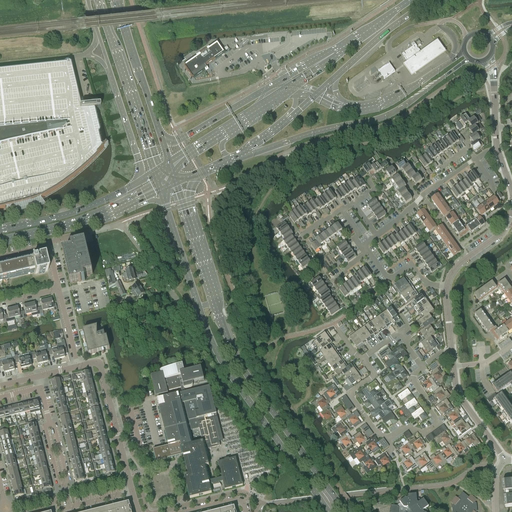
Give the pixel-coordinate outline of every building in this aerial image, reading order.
[(404,65),(412,77),(446,53),(438,41),(404,65)] [(209,48),(209,47),(207,49),(200,54),(196,56),(197,56),(184,65),(191,75),(216,58),(215,57),(219,54),(220,55),(224,52),(218,43),(216,44),(216,43),(209,48)] [(420,51),(415,45),(402,54),(405,59),(407,62),(419,54),(418,52),(419,52),(420,51)] [(391,68),(389,64),(389,63),(388,64),(379,71),(378,71),(379,71),(381,75),(382,75),(384,79),(384,80),(385,79),(394,72),(395,72),(395,71),(394,72),(392,68),(392,67),(391,68)] [(99,106),(81,107),(80,108),(70,64),(0,71),(0,209),(5,209),(4,207),(28,201),(30,201),(32,200),(34,200),(37,198),(40,197),(41,198),(45,196),(51,193),(56,190),(61,186),(66,182),(71,179),(76,175),(81,171),(87,166),(91,162),(94,159),(82,111),(94,110),(99,109),(99,106)] [(459,119),(461,121),(464,125),(468,123),(468,122),(470,121),(465,115),(459,119)] [(475,126),(477,125),(480,123),(475,117),(470,121),(468,122),(468,123),(472,128),(475,126)] [(465,127),(464,125),(461,121),(455,125),(460,131),(465,127)] [(481,130),(477,125),(475,126),(472,128),(468,130),(472,136),(475,134),(481,130)] [(453,133),(449,136),(455,144),(459,141),(453,133)] [(476,142),(479,140),(480,140),(475,134),(472,136),(469,138),(473,144),(476,142)] [(455,144),(449,136),(448,135),(444,137),(451,147),(455,144)] [(441,142),(447,150),(451,147),(444,137),(440,140),(441,142)] [(483,146),(479,140),(476,142),(473,144),(471,146),(470,146),(474,152),(483,146)] [(443,153),(447,150),(441,142),(437,145),(443,153)] [(433,147),(439,155),(443,153),(437,145),(433,147)] [(435,158),(439,155),(433,147),(432,146),(428,149),(435,158)] [(431,161),(432,161),(435,158),(428,149),(424,151),(427,155),(431,161)] [(433,163),(432,161),(431,161),(427,155),(423,158),(429,166),(433,163)] [(408,165),(409,164),(408,164),(405,160),(406,160),(404,158),(405,160),(402,162),(401,161),(395,165),(400,171),(402,170),(406,167),(405,167),(407,165),(408,165)] [(429,166),(423,158),(419,160),(425,168),(429,166)] [(371,168),(369,164),(363,168),(367,174),(373,170),(371,168)] [(377,164),(371,168),(373,170),(375,174),(381,170),(380,168),(377,164)] [(384,174),(386,172),(390,169),(386,164),(380,168),(381,170),(384,174)] [(402,170),(406,175),(412,171),(409,168),(411,166),(409,164),(408,165),(407,165),(405,167),(406,167),(402,170)] [(392,168),(390,169),(386,172),(390,178),(396,174),(392,168)] [(413,173),(412,171),(406,175),(410,181),(412,180),(412,179),(418,175),(415,172),(413,173)] [(473,172),(469,175),(475,183),(479,180),(473,172)] [(419,177),(418,175),(412,179),(412,180),(416,185),(424,179),(421,176),(419,177)] [(465,178),(466,180),(467,180),(471,186),(475,183),(469,175),(465,178)] [(394,184),(395,186),(401,181),(397,176),(389,181),(392,185),(394,184)] [(360,177),(356,180),(361,188),(365,185),(360,177)] [(357,191),(361,188),(356,180),(352,183),(356,189),(356,190),(357,191)] [(472,188),(471,186),(467,180),(466,180),(463,182),(468,190),(472,188)] [(352,192),(356,190),(356,189),(352,183),(351,181),(347,184),(352,192)] [(406,187),(401,181),(395,186),(393,187),(396,191),(398,189),(399,191),(404,188),(404,189),(406,187)] [(463,182),(459,185),(464,193),(468,190),(463,182)] [(347,184),(343,187),(348,195),(352,192),(347,184)] [(455,188),(461,196),(464,193),(459,185),(455,188)] [(343,187),(339,190),(345,198),(348,195),(343,187)] [(402,198),(408,194),(404,189),(404,188),(399,191),(395,194),(398,198),(400,196),(401,198),(402,198)] [(456,199),(461,196),(455,188),(451,191),(456,199)] [(340,201),(345,198),(339,190),(335,193),(340,201)] [(326,194),(332,202),(336,199),(330,191),(326,194)] [(326,194),(322,197),(328,205),(332,202),(326,194)] [(412,200),(408,194),(402,198),(401,198),(399,200),(402,203),(404,202),(406,204),(412,200)] [(431,199),(434,204),(441,199),(438,194),(431,199)] [(322,197),(318,199),(324,207),(328,205),(322,197)] [(494,197),(489,200),(494,207),(499,204),(494,197)] [(320,210),(324,207),(318,199),(315,202),(319,208),(319,209),(320,210)] [(369,209),(377,203),(374,199),(367,205),(369,209)] [(441,199),(434,204),(437,208),(444,203),(441,199)] [(314,200),(310,203),(315,211),(319,209),(319,208),(315,202),(314,200)] [(490,210),(494,207),(489,200),(485,203),(490,210)] [(310,203),(306,206),(311,214),(315,211),(310,203)] [(369,209),(372,213),(380,207),(377,203),(369,209)] [(437,208),(440,213),(447,207),(444,203),(437,208)] [(486,213),(490,210),(485,203),(481,206),(486,213)] [(306,206),(302,209),(306,215),(307,217),(311,214),(306,206)] [(481,217),(486,213),(481,206),(476,210),(481,217)] [(301,207),(297,210),(302,218),(306,215),(302,209),(301,207)] [(372,213),(375,217),(383,211),(380,207),(372,213)] [(451,212),(447,207),(440,213),(444,217),(451,212)] [(298,221),(302,218),(297,210),(293,213),(298,221)] [(420,219),(427,214),(423,210),(416,215),(420,219)] [(386,215),(383,211),(375,217),(378,221),(386,215)] [(294,224),(298,221),(293,213),(289,216),(294,224)] [(445,218),(449,222),(456,217),(453,213),(445,218)] [(430,219),(427,214),(420,219),(423,224),(430,219)] [(449,222),(452,227),(459,222),(456,217),(449,222)] [(480,217),(475,220),(480,227),(485,224),(480,217)] [(426,228),(433,223),(430,219),(423,224),(426,228)] [(471,234),(480,227),(475,220),(466,227),(471,234)] [(467,232),(459,222),(452,227),(460,237),(467,232)] [(276,228),(279,232),(287,227),(284,223),(276,228)] [(436,228),(433,223),(426,228),(429,233),(436,228)] [(336,234),(337,236),(341,234),(340,232),(342,230),(338,224),(332,228),(336,234)] [(435,231),(438,235),(445,230),(442,225),(435,231)] [(411,226),(407,229),(412,237),(416,234),(411,226)] [(279,232),(282,236),(290,231),(287,227),(279,232)] [(332,228),(326,232),(331,238),(330,238),(332,240),(335,238),(334,236),(336,234),(332,228)] [(407,229),(403,232),(408,240),(412,237),(407,229)] [(445,230),(438,235),(441,240),(448,234),(445,230)] [(293,235),(290,231),(282,236),(284,240),(285,240),(291,236),(293,235)] [(326,232),(321,236),(325,242),(325,243),(326,244),(330,242),(328,240),(330,238),(331,238),(326,232)] [(403,232),(399,234),(405,242),(408,240),(403,232)] [(399,234),(395,237),(399,243),(399,244),(400,245),(405,242),(399,234)] [(441,240),(444,244),(451,239),(448,234),(441,240)] [(394,235),(390,238),(395,246),(399,244),(399,243),(395,237),(394,235)] [(294,240),(291,236),(285,240),(284,240),(283,241),(286,245),(294,240)] [(321,248),(326,244),(325,243),(325,242),(321,236),(315,241),(316,242),(317,242),(321,248)] [(395,246),(390,238),(386,241),(392,249),(395,246)] [(444,244),(447,248),(455,243),(451,239),(444,244)] [(288,249),(296,244),(294,240),(286,245),(288,249)] [(339,251),(347,245),(345,241),(337,247),(339,251)] [(386,241),(382,244),(388,252),(392,249),(386,241)] [(319,250),(321,248),(317,242),(316,242),(311,246),(316,254),(320,252),(319,250)] [(70,246),(71,251),(63,253),(65,263),(66,262),(70,280),(69,280),(70,285),(85,281),(84,277),(93,275),(91,270),(86,250),(86,249),(85,248),(86,248),(85,243),(75,245),(75,246),(73,246),(70,246)] [(447,248),(451,253),(458,248),(455,243),(447,248)] [(299,247),(296,244),(288,249),(291,253),(299,247)] [(384,255),(388,252),(382,244),(378,247),(384,255)] [(415,250),(418,254),(426,248),(423,244),(415,250)] [(339,251),(342,255),(350,249),(347,245),(339,251)] [(291,253),(294,257),(302,251),(299,247),(291,253)] [(426,248),(418,254),(420,258),(428,252),(426,248)] [(461,252),(458,248),(451,253),(454,257),(461,252)] [(342,255),(345,259),(353,253),(350,249),(342,255)] [(297,261),(305,255),(302,251),(294,257),(297,261)] [(420,258),(423,261),(431,256),(428,252),(420,258)] [(356,257),(353,253),(345,259),(348,263),(356,257)] [(308,259),(305,255),(297,261),(300,265),(308,259)] [(423,261),(426,265),(434,260),(431,256),(423,261)] [(0,280),(33,272),(34,275),(47,272),(44,257),(39,258),(39,260),(38,261),(38,259),(0,268),(0,280)] [(308,259),(300,265),(303,269),(310,263),(308,259)] [(437,263),(434,260),(426,265),(429,269),(437,263)] [(440,268),(437,263),(429,269),(432,273),(440,268)] [(123,273),(124,277),(135,274),(133,268),(125,270),(126,273),(123,273)] [(365,268),(361,271),(367,279),(371,276),(365,268)] [(116,282),(113,271),(111,272),(111,269),(105,270),(107,277),(109,277),(110,281),(108,281),(109,284),(116,282)] [(361,271),(357,274),(363,282),(367,279),(361,271)] [(359,285),(359,284),(363,282),(357,274),(353,277),(355,278),(359,285)] [(310,284),(313,288),(321,282),(318,278),(310,284)] [(355,278),(351,281),(357,289),(361,286),(359,284),(359,285),(355,278)] [(406,278),(399,283),(403,288),(410,283),(406,278)] [(496,283),(504,294),(511,289),(503,278),(496,283)] [(347,284),(353,292),(357,289),(351,281),(347,284)] [(122,285),(120,282),(112,285),(108,287),(109,290),(116,287),(122,285)] [(313,288),(316,291),(324,286),(321,282),(313,288)] [(474,295),(479,302),(497,289),(492,282),(474,295)] [(131,291),(132,294),(142,288),(139,283),(132,287),(133,290),(131,291)] [(396,293),(399,292),(403,288),(399,283),(392,288),(396,293)] [(399,292),(401,296),(413,287),(410,283),(403,288),(399,292)] [(349,295),(353,292),(347,284),(343,287),(349,295)] [(327,290),(324,286),(316,291),(319,295),(327,290)] [(349,295),(343,287),(339,290),(345,298),(349,295)] [(401,296),(404,299),(416,291),(413,287),(401,296)] [(126,294),(123,288),(118,290),(121,297),(126,294)] [(142,288),(132,294),(134,297),(137,296),(138,298),(145,293),(142,288)] [(330,294),(327,290),(319,295),(322,299),(328,295),(330,294)] [(419,295),(416,291),(404,299),(407,304),(419,295)] [(410,304),(413,308),(425,299),(426,298),(424,294),(410,304)] [(320,300),(323,304),(331,299),(328,295),(322,299),(320,300)] [(51,299),(45,300),(48,310),(53,309),(54,311),(57,310),(55,304),(52,305),(51,299)] [(323,304),(326,308),(334,303),(331,299),(323,304)] [(425,299),(413,308),(416,312),(428,303),(425,299)] [(41,307),(38,308),(40,314),(43,314),(42,311),(48,310),(45,300),(40,302),(41,307)] [(34,303),(29,304),(31,314),(31,316),(40,314),(38,308),(35,309),(34,303)] [(326,308),(328,312),(336,307),(334,303),(326,308)] [(416,312),(419,315),(430,307),(428,303),(416,312)] [(25,311),(22,312),(23,318),(26,318),(26,315),(31,314),(29,304),(23,306),(25,311)] [(17,307),(12,308),(14,318),(19,317),(20,319),(23,318),(22,312),(19,313),(17,307)] [(339,311),(336,307),(328,312),(331,316),(339,311)] [(430,307),(419,315),(422,319),(428,315),(433,311),(430,307)] [(8,315),(5,316),(6,322),(9,321),(9,319),(14,318),(12,308),(6,310),(8,315)] [(473,313),(474,315),(487,333),(494,328),(480,308),(473,313)] [(387,312),(395,323),(397,322),(397,321),(399,320),(396,316),(397,315),(396,313),(395,314),(393,312),(391,309),(387,312)] [(383,314),(391,326),(395,323),(387,312),(383,314)] [(391,326),(383,314),(379,317),(387,329),(391,326)] [(143,324),(137,315),(131,319),(138,328),(141,326),(144,331),(151,326),(151,325),(149,322),(149,323),(147,321),(143,324)] [(417,323),(420,327),(431,319),(428,315),(422,319),(417,323)] [(379,317),(375,320),(383,331),(387,329),(379,317)] [(431,319),(420,327),(422,331),(429,326),(434,322),(431,319)] [(371,323),(379,334),(383,331),(375,320),(371,323)] [(511,328),(507,322),(503,325),(508,332),(511,329),(511,328)] [(367,326),(375,337),(379,334),(371,323),(367,326)] [(497,340),(508,332),(503,325),(492,333),(497,340)] [(367,326),(363,328),(371,340),(375,337),(367,326)] [(418,334),(420,338),(432,330),(429,326),(422,331),(418,334)] [(88,355),(100,352),(110,349),(107,337),(106,337),(105,338),(104,334),(97,336),(97,328),(97,327),(82,331),(88,355)] [(363,328),(359,331),(368,343),(371,340),(363,328)] [(432,330),(420,338),(423,342),(429,338),(435,334),(432,330)] [(62,331),(53,333),(55,340),(60,339),(59,336),(63,335),(62,331)] [(355,334),(359,338),(364,345),(368,343),(359,331),(355,334)] [(325,333),(320,337),(324,343),(331,338),(327,332),(325,333)] [(348,336),(353,343),(359,338),(355,334),(354,332),(348,336)] [(324,343),(320,337),(313,342),(312,344),(315,348),(317,348),(320,346),(324,343)] [(323,349),(331,344),(334,342),(331,338),(324,343),(320,346),(323,349)] [(358,350),(364,345),(359,338),(353,343),(358,350)] [(421,349),(428,344),(432,342),(429,338),(423,342),(418,345),(421,349)] [(435,339),(432,342),(428,344),(432,350),(439,345),(435,339)] [(320,352),(323,356),(334,348),(331,344),(323,349),(320,352)] [(432,350),(428,344),(421,349),(425,355),(432,350)] [(63,348),(58,349),(60,359),(65,357),(64,352),(67,351),(65,345),(62,345),(63,348)] [(401,346),(391,352),(395,357),(399,354),(403,359),(407,355),(401,346)] [(52,348),(49,349),(50,355),(53,354),(54,360),(60,359),(58,349),(52,351),(52,348)] [(323,356),(326,360),(337,351),(334,348),(323,356)] [(391,352),(388,348),(378,355),(382,359),(387,356),(390,361),(395,357),(391,352)] [(46,352),(41,353),(43,363),(49,361),(47,356),(50,355),(49,349),(45,350),(46,352)] [(326,360),(328,364),(340,355),(337,351),(326,360)] [(26,367),(23,355),(18,357),(17,352),(14,353),(15,357),(17,363),(19,363),(21,368),(26,367)] [(35,352),(32,353),(33,359),(36,359),(38,364),(43,363),(41,353),(35,355),(35,352)] [(23,355),(26,367),(32,366),(30,360),(33,359),(32,353),(23,355)] [(328,364),(331,367),(343,359),(340,355),(328,364)] [(15,370),(14,364),(17,363),(15,357),(7,359),(7,362),(10,371),(15,370)] [(385,364),(389,369),(393,365),(397,370),(401,367),(395,357),(390,361),(385,364)] [(331,367),(334,371),(345,363),(343,359),(331,367)] [(1,361),(0,361),(0,367),(3,367),(4,373),(10,371),(7,362),(2,363),(1,361)] [(438,386),(446,381),(445,379),(448,377),(444,372),(442,373),(439,368),(441,366),(437,361),(428,367),(432,372),(431,373),(432,375),(430,377),(431,378),(432,380),(433,380),(437,387),(438,386)] [(337,375),(343,371),(342,371),(348,367),(345,363),(334,371),(337,375)] [(345,375),(356,367),(353,363),(348,367),(342,371),(343,371),(345,375)] [(218,462),(222,478),(209,481),(205,466),(209,465),(206,455),(205,450),(220,446),(212,415),(216,414),(209,386),(185,392),(184,389),(190,387),(191,387),(192,386),(193,385),(193,384),(193,383),(204,380),(201,368),(184,372),(182,364),(159,370),(160,373),(151,375),(156,396),(168,393),(168,391),(181,388),(182,393),(157,399),(158,403),(168,446),(153,450),(156,462),(177,457),(183,455),(188,474),(184,475),(190,499),(212,493),(210,486),(213,485),(213,486),(220,485),(220,483),(223,482),(225,490),(243,486),(236,458),(229,460),(229,459),(224,460),(225,461),(218,462)] [(348,379),(352,376),(359,371),(356,367),(345,375),(348,379)] [(397,370),(392,373),(395,378),(400,375),(403,379),(408,376),(401,367),(397,370)] [(387,377),(391,381),(395,378),(392,373),(389,369),(379,375),(383,380),(387,377)] [(359,371),(352,376),(356,382),(363,377),(359,371)] [(511,383),(511,376),(510,374),(492,387),(497,394),(511,383)] [(356,382),(352,376),(348,379),(345,381),(347,385),(349,387),(352,385),(356,382)] [(395,378),(391,381),(386,385),(389,389),(394,386),(397,391),(402,387),(395,378)] [(433,393),(434,392),(439,388),(438,386),(437,387),(433,380),(432,380),(431,378),(426,382),(424,380),(421,382),(423,384),(420,386),(425,392),(430,388),(433,393)] [(375,381),(366,388),(373,397),(378,394),(377,394),(374,389),(379,386),(375,381)] [(327,401),(328,400),(330,399),(331,402),(335,399),(333,397),(336,395),(337,397),(341,395),(333,384),(327,389),(329,391),(323,395),(327,400),(327,401)] [(437,398),(441,403),(446,399),(450,396),(446,391),(444,392),(441,387),(439,388),(434,392),(435,395),(433,397),(435,399),(437,398)] [(365,396),(368,400),(368,401),(373,397),(366,388),(357,395),(360,399),(365,396)] [(409,402),(414,399),(407,389),(398,396),(401,401),(406,398),(409,402)] [(378,394),(373,397),(380,407),(384,403),(381,399),(386,395),(382,390),(377,394),(378,394)] [(494,399),(510,422),(511,424),(511,409),(501,394),(497,397),(495,394),(487,400),(489,403),(494,399)] [(319,406),(323,411),(326,409),(329,407),(327,405),(330,403),(328,400),(327,401),(327,400),(325,402),(321,397),(312,403),(316,409),(319,406)] [(375,410),(380,407),(373,397),(368,401),(368,400),(363,404),(367,409),(371,405),(375,410)] [(405,406),(411,415),(416,412),(416,411),(413,407),(417,404),(414,399),(409,402),(404,406),(405,406)] [(441,403),(437,406),(441,411),(438,413),(440,415),(443,414),(444,416),(447,414),(451,411),(448,406),(450,404),(446,399),(441,403)] [(380,407),(386,416),(391,412),(388,408),(392,404),(389,400),(384,403),(380,407)] [(342,421),(347,418),(351,415),(351,414),(350,412),(349,412),(347,410),(347,409),(344,412),(340,406),(335,411),(336,413),(334,415),(336,418),(338,416),(342,421)] [(402,423),(412,416),(411,415),(405,406),(400,410),(404,414),(399,418),(402,423)] [(378,415),(382,419),(386,416),(380,407),(375,410),(370,413),(373,418),(378,415)] [(416,412),(411,415),(412,416),(414,420),(419,416),(423,421),(427,418),(420,408),(416,411),(416,412)] [(452,422),(454,425),(461,420),(458,415),(460,413),(456,408),(451,411),(447,414),(451,420),(448,421),(450,424),(452,422)] [(328,411),(326,409),(323,411),(320,413),(324,418),(321,421),(325,426),(334,419),(330,414),(332,412),(330,409),(328,411)] [(356,411),(351,414),(351,415),(347,418),(351,423),(348,424),(350,428),(353,426),(355,428),(360,424),(357,419),(360,416),(356,411)] [(391,412),(386,416),(382,419),(381,419),(385,424),(390,421),(393,425),(398,422),(391,413),(391,412)] [(465,425),(461,420),(454,425),(456,428),(454,429),(455,431),(458,430),(462,435),(471,429),(467,423),(465,425)] [(338,432),(341,437),(345,435),(347,433),(346,431),(348,429),(346,426),(344,428),(340,423),(331,429),(335,435),(338,432)] [(448,437),(444,432),(442,434),(439,436),(437,437),(434,439),(434,440),(437,445),(442,441),(446,447),(449,444),(452,442),(450,440),(452,438),(450,435),(448,437)] [(361,447),(366,444),(370,441),(368,438),(366,436),(363,438),(359,433),(353,437),(355,439),(353,441),(355,444),(357,442),(361,447)] [(465,440),(463,442),(467,447),(472,444),(474,447),(480,443),(473,434),(468,438),(466,435),(464,437),(465,440)] [(346,437),(345,435),(341,437),(339,439),(343,444),(339,447),(343,452),(353,445),(349,440),(351,438),(349,435),(346,437)] [(375,437),(370,441),(366,444),(369,449),(367,451),(369,454),(372,452),(373,454),(379,450),(376,445),(378,443),(379,442),(378,442),(375,437)] [(408,442),(409,443),(413,449),(415,452),(420,448),(422,450),(425,448),(423,446),(425,444),(421,438),(416,442),(414,439),(408,442)] [(459,441),(451,446),(453,449),(452,449),(457,456),(459,458),(469,451),(467,447),(463,442),(460,443),(459,441)] [(398,456),(402,461),(404,459),(403,457),(408,453),(410,455),(412,453),(411,451),(413,449),(409,443),(404,447),(401,444),(396,447),(395,446),(394,447),(396,450),(397,449),(401,454),(398,456)] [(451,446),(449,444),(446,447),(448,449),(446,450),(444,448),(441,450),(443,452),(440,454),(445,461),(450,457),(452,459),(457,456),(452,449),(453,449),(451,446)] [(216,461),(228,458),(225,445),(219,446),(220,453),(214,455),(215,459),(211,460),(212,464),(212,461),(216,461)] [(357,466),(363,462),(366,459),(364,457),(367,455),(361,447),(349,455),(357,466)] [(384,454),(375,461),(374,461),(378,466),(380,465),(384,470),(391,465),(389,463),(392,461),(390,458),(387,460),(384,454)] [(432,460),(430,461),(432,465),(435,469),(440,465),(441,467),(447,463),(445,461),(440,454),(435,458),(433,455),(431,457),(432,460)] [(417,460),(414,462),(418,467),(420,470),(426,467),(427,469),(432,465),(430,461),(426,456),(423,458),(421,459),(419,457),(416,459),(417,460)] [(372,463),(374,461),(375,461),(372,458),(370,460),(368,457),(366,459),(363,462),(366,467),(363,469),(367,474),(376,468),(372,463)] [(413,470),(418,467),(414,462),(411,457),(406,461),(405,459),(404,459),(402,461),(403,463),(401,465),(406,472),(411,468),(413,470)] [(113,467),(105,469),(106,474),(105,475),(106,478),(114,476),(113,473),(115,472),(113,467)] [(511,480),(509,480),(508,481),(501,482),(503,493),(504,493),(505,497),(503,497),(504,508),(511,507),(511,480)] [(52,488),(51,483),(42,485),(43,488),(42,489),(42,490),(43,493),(51,491),(50,488),(52,488)] [(476,511),(477,511),(476,504),(474,502),(476,500),(470,495),(469,497),(463,493),(458,499),(455,497),(450,503),(453,505),(451,506),(451,511),(476,511)] [(426,511),(427,511),(428,511),(426,508),(428,507),(423,499),(421,501),(419,499),(416,499),(416,495),(408,495),(408,497),(406,499),(406,498),(399,502),(400,503),(397,505),(397,507),(391,506),(389,511),(426,511)] [(131,511),(129,503),(116,506),(117,511),(131,511)]
